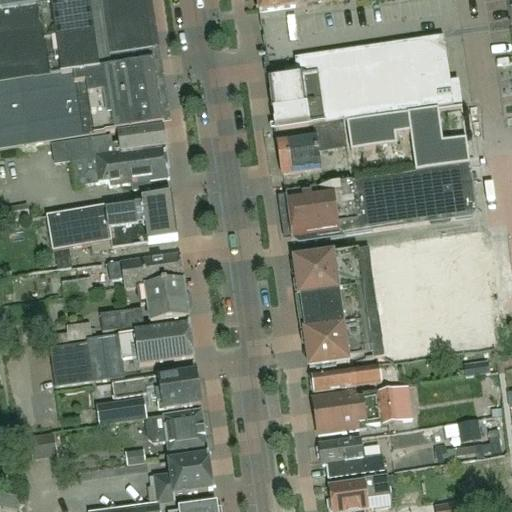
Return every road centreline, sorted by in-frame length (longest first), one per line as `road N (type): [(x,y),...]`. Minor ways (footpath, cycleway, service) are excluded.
road 1 (residential): [(191,0),(199,50),(215,79),(268,511)]
road 2 (unclassified): [(472,0),(494,136)]
road 3 (residential): [(494,136),(511,263)]
